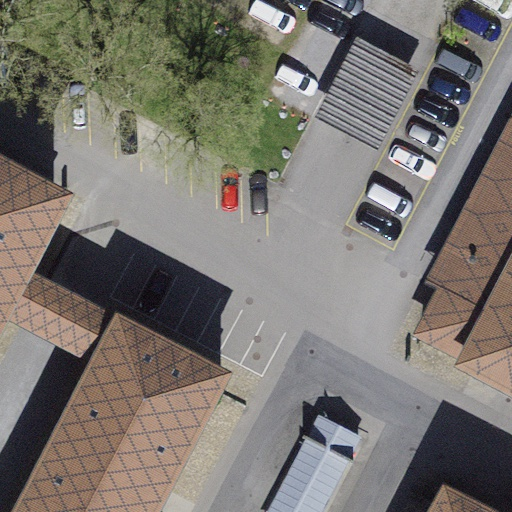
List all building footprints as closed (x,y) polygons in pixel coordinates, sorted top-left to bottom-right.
[(318,112),(279,191),(344,223),(418,74),(354,42),(318,112)] [(467,356),(461,367),(473,373),(474,370),(511,389),(511,167),(446,293),(443,292),(439,301),(441,302),(429,325),(427,324),(421,336),(431,341),(433,338),(467,356)] [(0,321),(53,349),(96,371),(119,326),(77,304),(22,275),(59,204),(0,173),(0,321)] [(152,511),(222,379),(119,326),(96,371),(21,511),(152,511)] [(317,418),(268,511),(326,511),(363,442),(340,430),(317,418)] [(475,511),(446,497),(438,511),(475,511)]
